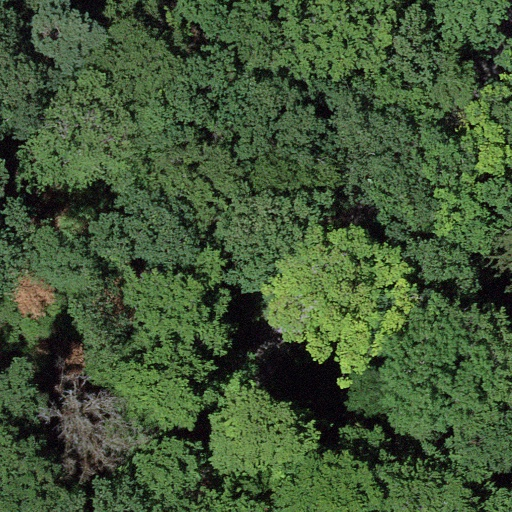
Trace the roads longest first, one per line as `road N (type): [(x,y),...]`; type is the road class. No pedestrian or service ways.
road 1 (unclassified): [(193,511),(480,0)]
road 2 (track): [(254,0),(169,56),(0,231)]
